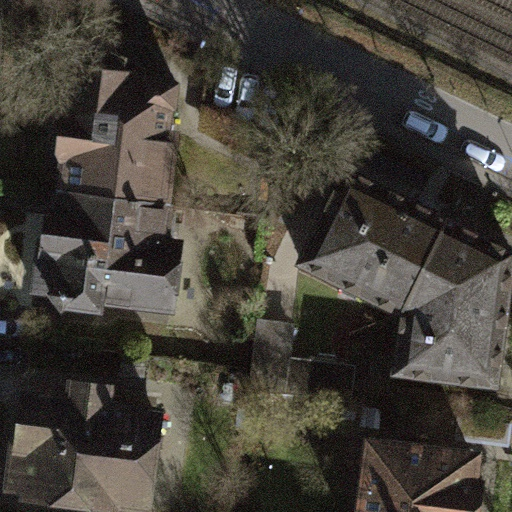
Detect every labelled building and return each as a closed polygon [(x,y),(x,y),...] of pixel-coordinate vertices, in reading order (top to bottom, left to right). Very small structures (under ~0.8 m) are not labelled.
[(64,121),(62,150),(67,159),(60,207),(59,217),(50,215),(46,253),(40,252),(36,292),(54,295),(68,310),(73,306),(103,310),(103,298),(172,306),(179,244),(163,243),(175,134),(170,133),(173,110),(177,108),(180,84),(175,81),(137,76),(124,75),(125,59),(98,46),(81,57),(74,113),(64,121)] [(301,262),(402,309),(393,367),(492,383),(509,253),(475,235),(410,201),(346,169),(301,262)] [(295,327),(263,323),(255,390),(287,393),(291,361),(295,327)] [(358,368),(291,361),(287,393),(354,401),(358,368)] [(115,499),(147,503),(157,411),(108,405),(110,388),(76,384),(74,402),(28,397),(22,444),(15,443),(10,487),(29,489),(29,494),(115,503),(115,499)] [(365,511),(479,511),(483,485),(476,484),(480,458),(375,443),(365,511)]
